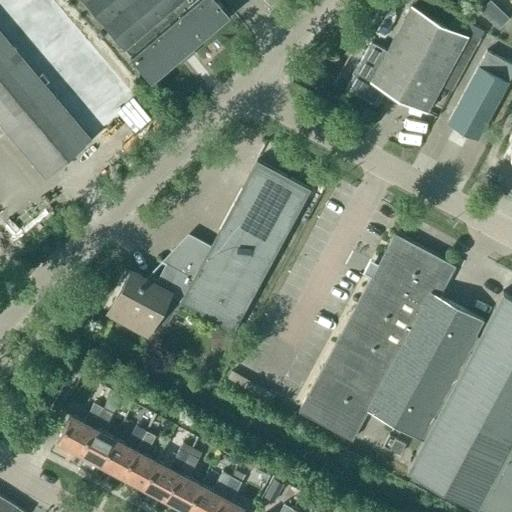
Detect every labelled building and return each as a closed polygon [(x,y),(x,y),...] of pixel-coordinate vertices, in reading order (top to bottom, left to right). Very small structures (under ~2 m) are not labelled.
[(83,0),(151,80),(228,14),(216,0),(83,0)] [(386,89),(426,111),(467,35),(411,5),(386,50),(371,41),(345,88),(377,105),(386,89)] [(0,123),(44,177),(90,138),(0,30),(0,123)] [(511,73),(511,64),(486,50),(447,122),(477,139),(511,73)] [(116,303),(110,314),(148,335),(170,293),(181,299),(180,301),(233,330),(309,188),(256,160),(209,248),(194,240),(191,239),(187,239),(183,241),(181,244),(176,253),(172,251),(166,262),(161,259),(160,261),(167,264),(156,284),(128,269),(112,300),(116,303)] [(406,469),(487,511),(511,511),(511,296),(502,291),(479,335),(475,333),(483,319),(439,294),(454,265),(394,233),(298,410),(351,439),(367,409),(423,439),(406,469)] [(210,345),(231,346),(232,330),(211,329),(210,345)] [(32,403),(48,411),(69,370),(54,362),(32,403)] [(100,464),(115,437),(103,430),(121,395),(113,391),(105,407),(103,406),(79,452),(100,464)] [(103,406),(93,401),(84,420),(71,413),(57,440),(79,452),(103,406)] [(122,475),(146,430),(137,425),(127,443),(115,437),(100,464),(122,475)] [(143,487),(157,460),(146,454),(155,435),(146,430),(122,475),(143,487)] [(189,452),(179,447),(170,466),(157,460),(143,487),(164,498),(189,452)] [(164,498),(186,510),(200,483),(188,476),(197,457),(189,452),(164,498)] [(235,469),(232,476),(241,481),(244,474),(235,469)] [(190,511),(212,511),(232,476),(222,470),(212,489),(200,483),(186,510),(190,511)] [(240,511),(244,506),(231,499),(241,481),(232,476),(212,511),(240,511)] [(263,496),(273,502),(281,485),(271,480),(263,496)] [(0,511),(25,511),(16,506),(16,505),(0,495),(0,511)]
